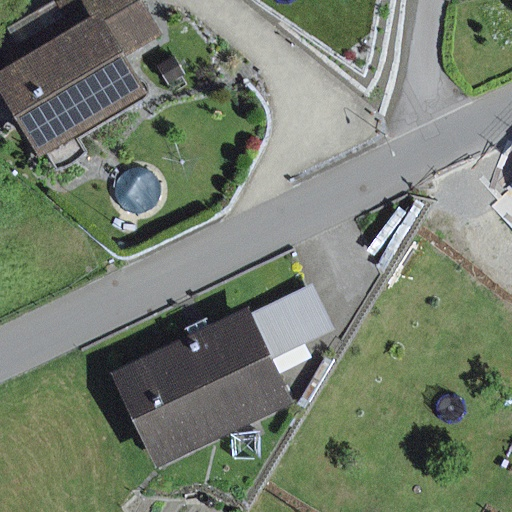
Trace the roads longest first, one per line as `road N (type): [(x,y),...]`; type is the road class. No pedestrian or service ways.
road 1 (residential): [(440,145),(0,351)]
road 2 (residential): [(440,145),(425,66),(433,0)]
